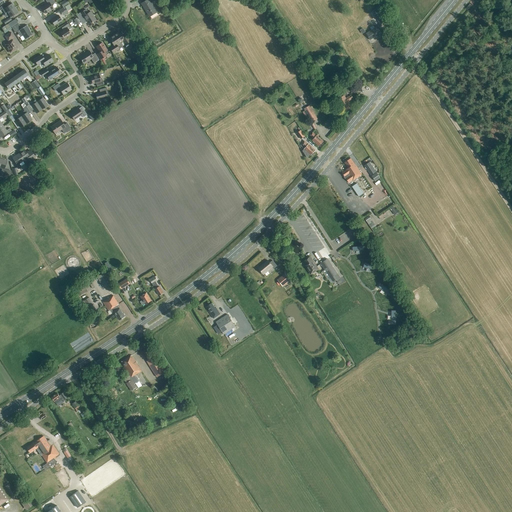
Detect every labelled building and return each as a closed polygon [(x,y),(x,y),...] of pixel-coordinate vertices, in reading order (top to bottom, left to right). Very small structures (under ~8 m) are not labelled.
[(45,0),(48,3),(45,5),(41,7),(45,14),(53,9),(51,5),(55,3),(53,0),(45,0)] [(147,0),(145,1),(142,3),(150,17),(157,12),(151,2),(153,0),(153,1),(153,0),(147,0)] [(15,8),(12,3),(6,7),(5,4),(0,7),(0,8),(1,10),(5,8),(8,12),(15,8)] [(64,7),(59,10),(63,16),(68,12),(67,11),(64,7)] [(15,8),(8,12),(5,14),(6,16),(9,14),(11,17),(18,12),(15,8)] [(86,9),(83,11),(81,13),(86,22),(89,20),(90,23),(96,19),(91,11),(88,13),(86,9)] [(380,25),(385,21),(380,13),(375,16),(380,25)] [(58,15),(51,20),(54,25),(62,20),(58,15)] [(21,29),(19,25),(17,23),(11,27),(15,32),(17,31),(20,37),(23,35),(25,39),(24,39),(24,40),(33,34),(32,34),(28,29),(26,26),(27,25),(21,29)] [(63,30),(60,33),(64,38),(71,33),(69,30),(71,28),(68,23),(61,28),(63,30)] [(6,24),(1,28),(5,32),(10,28),(6,24)] [(370,28),(371,30),(366,34),(371,40),(381,33),(377,26),(375,28),(373,26),(372,26),(370,27),(370,28)] [(124,39),(119,31),(114,35),(119,43),(122,41),(125,45),(131,41),(128,36),(124,39)] [(5,44),(10,53),(14,50),(14,49),(17,47),(13,40),(11,41),(10,39),(14,37),(11,32),(5,36),(8,41),(9,42),(5,44)] [(122,47),(119,43),(114,35),(109,38),(113,45),(109,48),(113,53),(122,47)] [(106,55),(104,52),(107,50),(102,42),(96,46),(100,52),(97,54),(100,59),(104,65),(106,64),(104,60),(105,60),(103,57),(106,55)] [(94,63),(99,59),(95,53),(92,55),(89,51),(79,57),(83,63),(91,59),(94,63)] [(341,51),(340,51),(336,54),(340,60),(345,57),(346,58),(348,57),(345,53),(343,54),(341,51)] [(43,58),(41,55),(34,59),(37,65),(43,62),(46,66),(53,61),(48,54),(43,58)] [(137,70),(146,64),(143,60),(134,66),(137,70)] [(57,67),(48,72),(46,69),(40,73),(43,76),(46,74),(50,80),(60,73),(57,67)] [(24,70),(19,73),(23,78),(25,77),(27,79),(30,82),(32,81),(28,75),(24,70)] [(19,73),(14,76),(18,82),(21,80),(26,88),(29,86),(23,78),(19,73)] [(97,86),(104,84),(102,79),(100,79),(99,75),(90,77),(92,83),(96,82),(97,86)] [(18,82),(14,76),(9,80),(13,85),(18,82)] [(13,85),(9,80),(4,83),(8,89),(11,87),(12,89),(15,92),(17,91),(13,85)] [(63,95),(71,89),(67,83),(60,87),(58,83),(52,87),(55,91),(59,88),(63,95)] [(37,89),(42,96),(45,93),(40,87),(37,89)] [(109,92),(108,93),(106,87),(100,89),(101,92),(95,94),(97,99),(101,98),(102,102),(110,100),(109,96),(110,96),(109,92)] [(41,109),(36,102),(35,100),(29,104),(26,98),(28,97),(27,96),(30,94),(21,99),(24,103),(30,112),(34,110),(36,113),(41,109)] [(353,98),(351,95),(346,98),(344,95),(338,99),(343,107),(344,107),(346,111),(352,108),(348,102),(353,98)] [(37,102),(42,109),(47,105),(42,98),(37,102)] [(30,112),(24,103),(21,105),(23,108),(25,110),(23,112),(24,114),(21,116),(26,123),(32,120),(28,114),(30,112)] [(309,118),(311,121),(317,117),(310,105),(304,109),(305,111),(303,112),(307,119),(309,118)] [(83,117),(87,115),(82,107),(79,109),(78,108),(75,110),(70,114),(74,120),(81,115),(83,117)] [(0,128),(4,126),(1,122),(4,120),(2,118),(4,116),(6,118),(8,116),(5,111),(0,114),(0,128)] [(20,127),(26,124),(21,116),(17,119),(16,117),(14,118),(15,120),(20,127)] [(64,133),(71,129),(67,123),(64,125),(61,120),(50,127),(55,134),(61,129),(64,133)] [(6,130),(4,126),(0,128),(0,136),(1,137),(8,132),(9,133),(11,131),(10,128),(6,130)] [(301,130),(296,133),(300,139),(302,139),(305,136),(301,130)] [(317,135),(316,136),(312,132),(310,135),(313,139),(312,140),(313,141),(313,142),(314,143),(315,143),(319,146),(323,141),(317,135)] [(302,144),(300,145),(304,149),(302,151),(307,158),(310,155),(311,155),(315,150),(308,144),(308,145),(304,141),(302,144)] [(30,150),(27,152),(24,149),(18,153),(24,161),(28,158),(30,161),(36,157),(30,150)] [(24,161),(18,153),(12,157),(18,165),(17,165),(19,169),(22,167),(20,163),(24,161)] [(0,158),(0,168),(2,169),(0,174),(0,176),(9,179),(11,172),(4,170),(7,161),(0,158)] [(345,170),(346,170),(342,173),(348,182),(352,180),(353,180),(362,174),(355,163),(354,164),(350,158),(344,162),(348,168),(345,170)] [(364,165),(370,174),(371,175),(376,172),(369,162),(364,165)] [(377,173),(372,176),(375,181),(380,178),(377,173)] [(355,195),(360,192),(355,184),(350,187),(355,195)] [(301,210),(307,220),(311,218),(305,208),(301,210)] [(365,219),(371,229),(376,226),(369,216),(365,219)] [(95,258),(89,249),(81,254),(87,263),(95,258)] [(311,274),(318,269),(310,257),(304,261),(307,265),(305,266),(311,274)] [(340,278),(337,274),(327,259),(320,263),(325,270),(322,272),(327,280),(328,280),(331,284),(340,278)] [(274,268),(277,266),(273,260),(270,263),(268,260),(258,268),(263,274),(272,266),(274,268)] [(97,277),(104,289),(112,283),(105,272),(97,277)] [(285,274),(280,278),(278,280),(282,285),(283,286),(285,284),(290,280),(289,279),(285,274)] [(157,280),(155,276),(150,280),(155,289),(159,295),(163,293),(159,286),(156,283),(155,281),(157,280)] [(127,279),(118,284),(121,289),(130,284),(127,279)] [(73,290),(77,298),(88,292),(91,290),(88,284),(85,286),(84,284),(73,290)] [(391,292),(381,284),(379,287),(389,295),(391,292)] [(145,304),(151,300),(146,292),(140,296),(143,300),(140,302),(143,305),(145,304)] [(109,310),(119,304),(113,295),(103,302),(109,310)] [(97,310),(89,297),(81,302),(88,314),(88,315),(89,315),(97,310)] [(213,318),(220,314),(216,308),(216,307),(215,308),(212,303),(206,307),(213,318)] [(122,318),(125,316),(124,316),(125,315),(124,314),(123,314),(120,308),(114,312),(119,320),(120,320),(122,319),(122,318)] [(227,314),(223,317),(216,322),(219,326),(211,331),(214,335),(221,330),(224,334),(236,327),(227,314)] [(123,364),(131,377),(142,371),(132,355),(121,362),(122,362),(122,363),(122,364),(123,364)] [(147,361),(157,377),(166,372),(155,356),(147,361)] [(126,383),(129,387),(131,391),(136,387),(132,380),(126,383)] [(63,401),(67,398),(63,392),(60,394),(61,395),(59,396),(57,393),(51,397),(54,401),(55,401),(56,403),(61,399),(63,401)] [(75,408),(77,411),(81,408),(77,401),(72,404),(75,408)] [(59,461),(56,457),(60,455),(53,444),(50,439),(47,441),(44,436),(36,441),(37,443),(34,445),(33,443),(27,447),(30,453),(37,448),(40,453),(50,467),(59,461)] [(73,470),(78,468),(67,448),(63,450),(69,462),(73,470)] [(12,496),(16,494),(9,484),(5,486),(12,496)] [(0,505),(9,500),(0,486),(0,505)] [(78,508),(86,502),(78,490),(70,496),(78,508)] [(22,504),(26,510),(34,504),(30,498),(29,499),(26,496),(20,499),(23,503),(22,504)]
